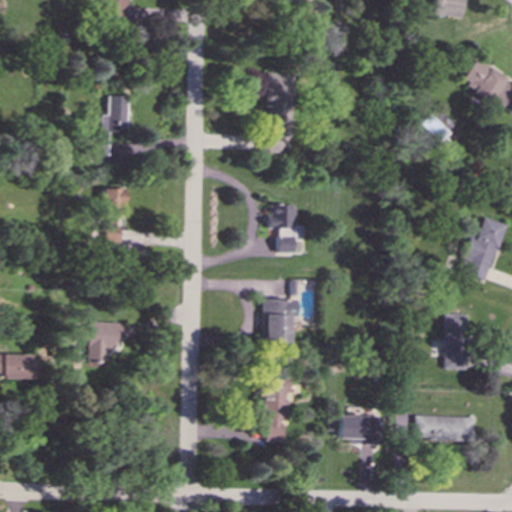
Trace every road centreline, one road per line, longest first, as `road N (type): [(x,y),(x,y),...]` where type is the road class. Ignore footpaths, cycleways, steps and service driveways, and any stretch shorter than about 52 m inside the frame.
road 1 (residential): [(511,504),(0,492)]
road 2 (residential): [(184,511),(195,0)]
